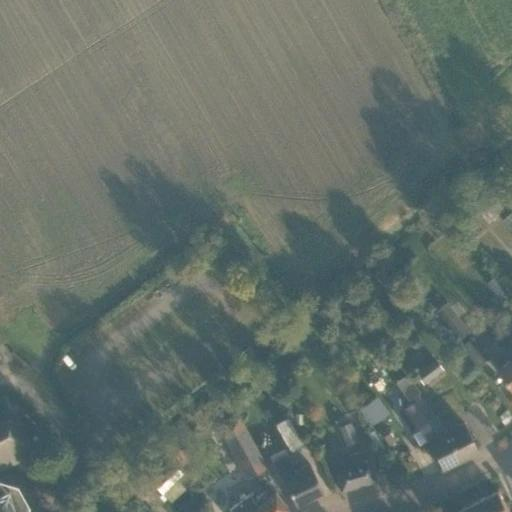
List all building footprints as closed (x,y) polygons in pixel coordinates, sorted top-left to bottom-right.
[(489,222),(498,215),(492,208),(502,200),(494,190),(484,198),(487,202),(478,209),(489,222)] [(503,300),(511,291),(511,289),(497,273),(487,281),(503,300)] [(471,329),(457,311),(444,321),(458,339),(471,329)] [(478,364),(489,355),(474,336),(463,345),(478,364)] [(511,385),(511,357),(499,368),(511,385)] [(434,358),(415,372),(423,382),(442,368),(434,358)] [(434,387),(445,403),(455,397),(448,386),(443,390),(439,383),(434,387)] [(0,468),(34,452),(5,394),(0,397),(0,468)] [(442,469),(460,460),(441,422),(439,424),(435,416),(421,395),(404,407),(417,427),(425,440),(427,439),(442,469)] [(246,477),(253,473),(266,466),(238,414),(218,425),(246,477)] [(457,415),(441,422),(460,460),(478,451),(463,421),(457,424),(455,421),(459,419),(457,415)] [(290,449),(302,443),(287,416),(275,423),(290,449)] [(346,444),(358,439),(350,421),(339,426),(346,444)] [(389,444),(397,439),(387,423),(379,429),(389,444)] [(323,492),(314,473),(309,462),(294,469),(284,447),(269,454),(280,477),(282,476),(295,505),(323,492)] [(376,480),(374,473),(367,450),(332,460),(340,490),(376,480)] [(162,493),(182,473),(170,461),(150,480),(162,493)] [(13,511),(16,504),(17,504),(16,501),(10,490),(10,489),(8,487),(7,488),(0,485),(0,511),(13,511)] [(510,511),(499,490),(481,499),(488,511),(510,511)] [(285,511),(289,509),(275,492),(258,505),(248,492),(229,507),(232,511),(285,511)] [(488,511),(481,499),(463,508),(465,511),(488,511)]
